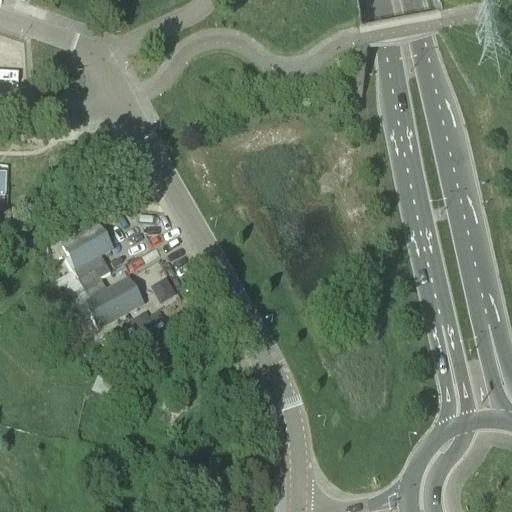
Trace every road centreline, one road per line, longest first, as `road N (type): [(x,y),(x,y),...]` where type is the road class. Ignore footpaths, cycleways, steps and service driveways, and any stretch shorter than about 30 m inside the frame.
road 1 (tertiary): [(297,511),(287,402),(117,104)]
road 2 (primary): [(378,0),(444,342)]
road 3 (primary): [(485,323),(413,0)]
road 4 (unclassified): [(117,104),(76,46),(0,18)]
